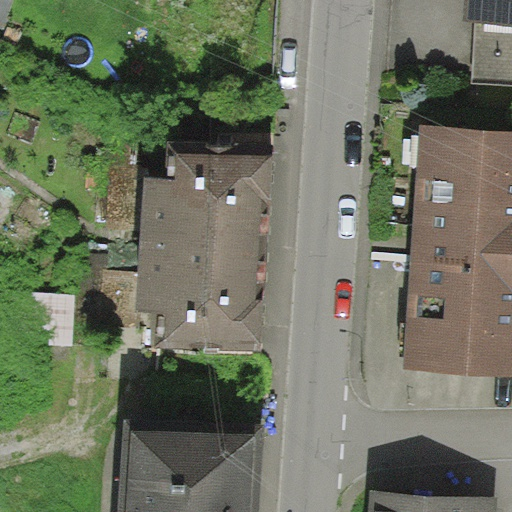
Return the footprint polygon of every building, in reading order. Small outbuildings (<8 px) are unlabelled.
[(511,7),(471,5),(470,80),(511,81),(511,7)] [(511,134),(429,130),(417,355),(511,360),(511,134)] [(157,340),(265,347),(277,147),(169,141),(167,173),(147,172),(139,302),(159,303),(157,340)] [(137,413),(128,511),(259,511),(266,423),(137,413)] [(494,511),(496,495),(368,484),(366,511),(494,511)]
